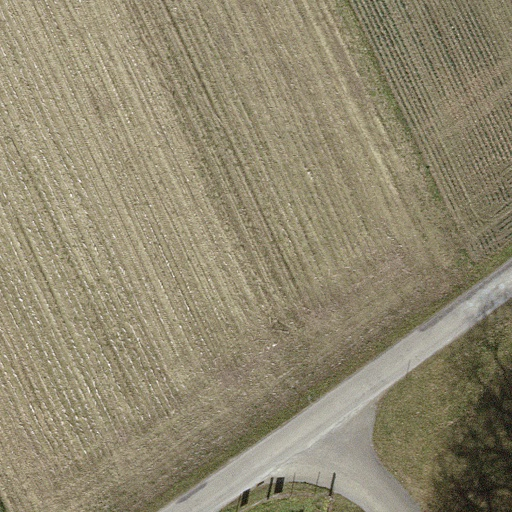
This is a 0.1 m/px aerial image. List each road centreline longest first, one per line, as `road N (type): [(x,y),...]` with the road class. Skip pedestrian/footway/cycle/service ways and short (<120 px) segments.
road 1 (residential): [(511,276),(191,511)]
road 2 (track): [(327,418),(409,511)]
